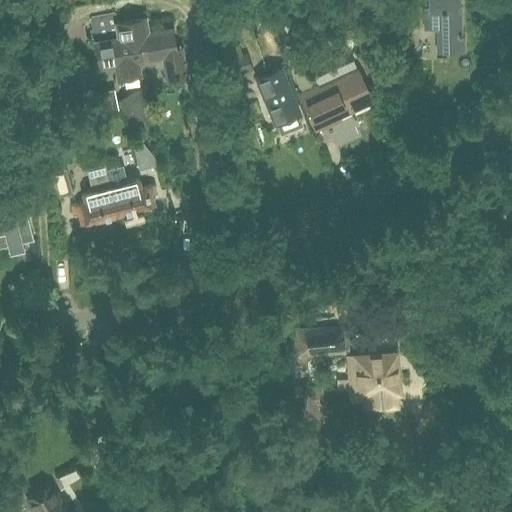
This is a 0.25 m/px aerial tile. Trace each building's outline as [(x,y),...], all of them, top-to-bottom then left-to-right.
[(430,0),(431,10),(427,10),(427,30),(439,30),(440,52),(464,51),(463,37),(460,37),(459,9),(457,9),(456,0),(430,0)] [(145,19),(118,24),(117,15),(114,14),(92,18),(91,20),(93,31),(91,32),(93,41),(95,41),(100,68),(116,65),(119,79),(140,75),(137,62),(174,55),(175,59),(183,58),(181,48),(176,49),(172,29),(148,33),(145,19)] [(0,45),(0,69),(15,69),(14,45),(0,45)] [(229,75),(252,67),(246,51),(242,52),(240,45),(221,52),(229,75)] [(317,86),(300,94),(316,130),(330,124),(331,121),(372,102),(358,70),(352,59),(313,77),(317,86)] [(257,78),(276,124),(300,114),(281,68),(257,78)] [(127,94),(117,101),(134,122),(155,105),(141,87),(127,94)] [(143,141),(132,143),(138,168),(160,163),(143,141)] [(113,195),(111,183),(110,184),(104,162),(86,166),(92,188),(81,191),(82,195),(85,203),(72,207),(74,215),(79,214),(81,225),(118,216),(113,195)] [(50,173),(56,198),(73,194),(66,169),(50,173)] [(113,195),(118,216),(155,206),(152,195),(157,194),(153,181),(142,184),(140,176),(111,183),(113,195)] [(0,247),(10,245),(33,240),(25,205),(0,210),(0,211),(2,220),(0,220),(0,247)] [(314,302),(315,319),(348,316),(347,300),(314,302)] [(347,321),(290,326),(293,356),(350,351),(347,321)] [(394,356),(350,360),(353,397),(367,396),(368,406),(394,403),(393,392),(397,392),(394,356)] [(110,489),(98,496),(107,511),(124,511),(135,506),(149,498),(144,489),(125,456),(100,471),(107,484),(110,489)] [(72,511),(67,501),(61,505),(50,485),(29,497),(37,511),(72,511)]
